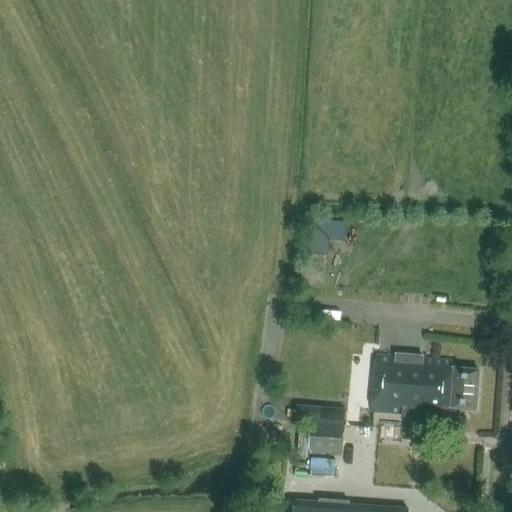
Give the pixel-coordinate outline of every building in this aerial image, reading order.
[(424,388),(426,358),(377,355),(373,413),(403,415),(405,386),(424,388)] [(405,386),(403,415),(445,418),(445,408),(476,410),(479,370),(454,368),(455,360),(426,358),(424,388),(405,386)] [(453,417),(452,435),(464,436),(466,418),(453,417)] [(308,450),(341,453),(343,426),(310,424),(308,450)] [(407,511),(407,509),(297,501),(296,511),(407,511)]
